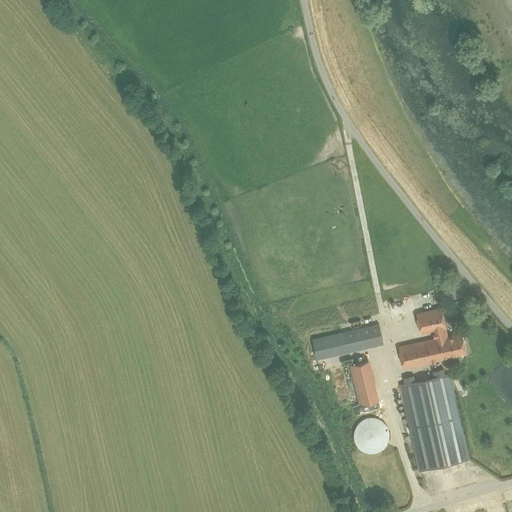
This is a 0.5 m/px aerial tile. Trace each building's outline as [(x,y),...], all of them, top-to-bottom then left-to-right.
[(216,246),(214,232),(207,233),(209,247),(216,246)] [(392,306),(395,316),(413,311),(411,302),(392,306)] [(449,357),(449,356),(466,352),(462,333),(447,337),(445,328),(446,328),(441,308),(417,313),(421,333),(432,331),(434,338),(399,346),(404,368),(449,357)] [(379,323),(311,339),(312,342),(315,355),(316,355),(383,339),(379,323)] [(350,366),(359,405),(379,400),(370,361),(350,366)] [(400,384),(420,470),(468,459),(449,373),(400,384)] [(372,417),(368,417),(364,418),(361,420),(358,423),(356,425),(354,429),(354,432),(354,436),(354,440),(356,443),(358,446),(361,449),(364,451),(367,452),(371,452),(375,452),(378,451),(381,449),(384,447),(386,444),(388,440),(389,437),(389,433),(388,429),(387,426),(385,423),(382,420),(379,419),(375,417),(372,417)]
